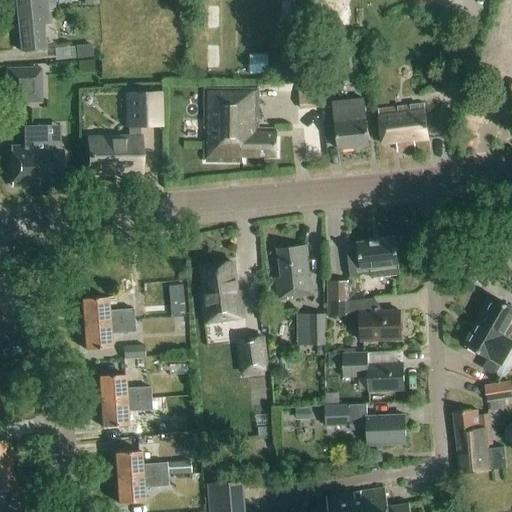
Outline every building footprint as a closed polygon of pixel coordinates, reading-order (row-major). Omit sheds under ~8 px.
[(16,0),(18,15),(47,12),(46,0),(40,1),(40,0),(16,0)] [(494,41),(499,42),(511,46),(511,0),(507,0),(504,11),(494,41)] [(47,12),(18,15),(22,52),(45,49),(42,24),(48,23),(47,12)] [(336,34),(320,35),(320,46),(336,46),(336,34)] [(90,45),(75,47),(76,60),(92,58),(90,45)] [(41,69),(5,69),(5,104),(41,103),(41,69)] [(259,129),(259,90),(205,89),(205,162),(243,162),(243,157),(277,157),(278,129),(259,129)] [(321,91),(300,92),(301,109),(322,108),(321,91)] [(88,139),(89,173),(141,172),(140,138),(139,126),(160,125),(160,93),(131,94),(131,109),(128,109),(129,138),(88,139)] [(369,145),(364,100),(333,103),(338,148),(369,145)] [(416,149),(415,139),(428,137),(424,103),(379,108),(383,143),(398,141),(399,151),(416,149)] [(11,147),(11,186),(34,186),(34,182),(63,181),(63,150),(47,151),(47,147),(48,147),(48,136),(31,137),(31,147),(32,147),(32,151),(26,151),(26,147),(11,147)] [(399,276),(398,264),(395,239),(357,243),(358,251),(347,252),(350,276),(373,274),(374,279),(399,276)] [(278,300),(314,295),(312,280),(309,281),(304,246),(278,250),(281,279),(278,280),(280,292),(277,292),(278,300)] [(237,264),(202,268),(209,327),(248,322),(245,292),(241,293),(237,264)] [(328,301),(348,301),(348,280),(328,280),(328,301)] [(486,313),(480,323),(511,341),(511,339),(511,308),(492,297),(483,312),(486,313)] [(108,312),(107,298),(82,300),(83,325),(135,321),(134,309),(108,312)] [(185,299),(170,301),(172,317),(186,316),(185,299)] [(348,301),(328,301),(328,314),(348,313),(348,301)] [(401,338),(399,310),(360,312),(361,340),(401,338)] [(309,315),(310,346),(327,346),(326,315),(309,315)] [(135,321),(83,325),(85,351),(111,349),(109,335),(136,332),(135,321)] [(511,367),(511,341),(480,323),(467,346),(489,359),(483,369),(492,375),(497,373),(503,376),(508,374),(511,367)] [(264,336),(238,339),(243,375),(268,372),(264,336)] [(123,347),(124,360),(145,358),(144,345),(123,347)] [(402,363),(369,365),(368,352),(343,353),(344,378),(368,377),(369,392),(403,390),(402,363)] [(165,372),(165,360),(139,360),(140,372),(165,372)] [(156,401),(155,389),(151,389),(151,388),(126,389),(125,375),(98,377),(100,402),(151,398),(152,401),(156,401)] [(485,403),(510,399),(508,382),(483,386),(485,403)] [(151,398),(100,402),(102,427),(129,425),(128,412),(157,410),(156,401),(152,401),(151,398)] [(405,415),(366,416),(351,417),(350,405),(325,406),(326,427),(349,426),(350,431),(367,430),(368,445),(406,444),(405,415)] [(311,420),(310,409),(295,409),(296,421),(311,420)] [(461,475),(496,471),(506,470),(504,447),(492,449),(488,417),(478,418),(477,413),(455,415),(461,475)] [(272,428),(257,429),(258,438),(273,437),(272,428)] [(0,468),(12,466),(6,440),(0,441),(0,468)] [(385,462),(384,450),(369,451),(369,463),(385,462)] [(117,480),(165,476),(165,464),(142,465),(141,452),(115,454),(117,480)] [(188,462),(165,464),(165,476),(189,474),(188,462)] [(12,466),(0,468),(0,493),(17,490),(12,466)] [(165,476),(117,480),(118,505),(144,503),(143,488),(166,486),(165,476)] [(239,511),(237,483),(206,486),(208,511),(239,511)] [(331,511),(410,511),(410,504),(388,507),(386,491),(329,499),(331,511)]
